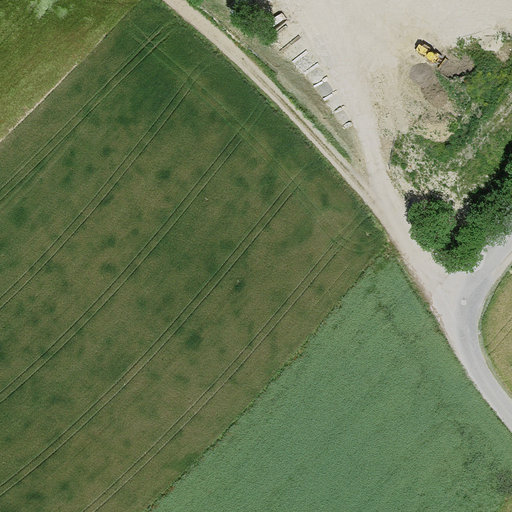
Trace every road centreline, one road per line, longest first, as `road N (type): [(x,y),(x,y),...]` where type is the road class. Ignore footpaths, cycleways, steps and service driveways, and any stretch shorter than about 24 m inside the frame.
road 1 (track): [(177,0),(320,134),(417,250),(471,296)]
road 2 (track): [(511,412),(488,384),(466,325),(471,296)]
